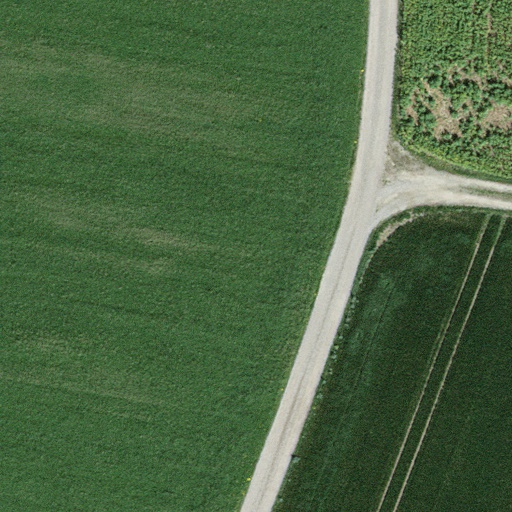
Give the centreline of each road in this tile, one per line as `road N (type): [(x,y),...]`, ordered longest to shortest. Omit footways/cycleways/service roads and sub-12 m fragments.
road 1 (track): [(246,511),(369,184),(371,0)]
road 2 (track): [(511,210),(369,184)]
